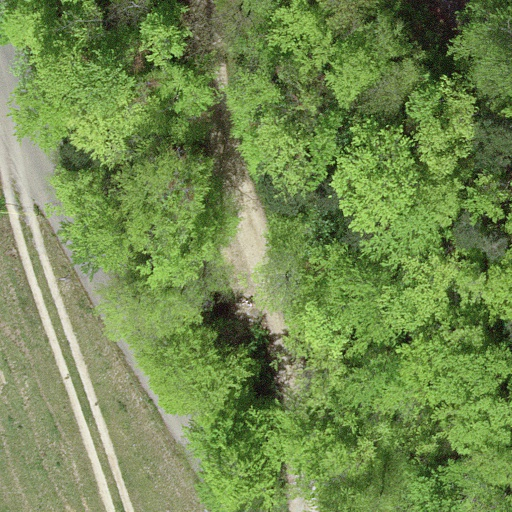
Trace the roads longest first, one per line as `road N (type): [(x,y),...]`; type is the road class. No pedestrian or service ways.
road 1 (track): [(308,511),(279,323),(224,153),(210,0)]
road 2 (tertiary): [(248,511),(165,390),(82,239),(0,55)]
road 3 (track): [(4,67),(24,216),(121,511)]
